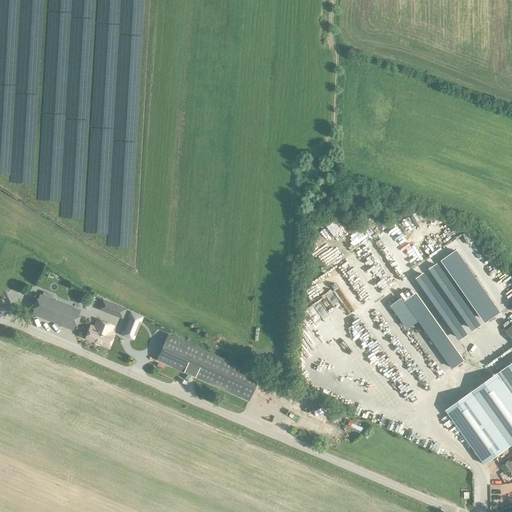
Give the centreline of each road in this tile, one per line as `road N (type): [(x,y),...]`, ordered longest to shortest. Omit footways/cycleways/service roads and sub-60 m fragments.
road 1 (unclassified): [(0,317),(452,511)]
road 2 (unknown): [(481,511),(482,475),(473,459),(419,419)]
